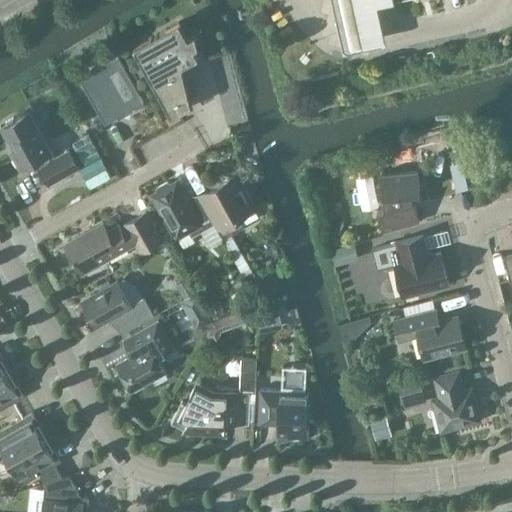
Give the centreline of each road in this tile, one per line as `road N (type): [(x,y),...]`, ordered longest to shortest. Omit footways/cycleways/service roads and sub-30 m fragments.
road 1 (residential): [(0,260),(105,439),(136,466)]
road 2 (residential): [(136,466),(181,475),(380,480)]
road 3 (residential): [(0,255),(195,145)]
road 4 (residential): [(511,396),(471,239),(481,218),(511,210)]
road 5 (residential): [(511,463),(446,479),(380,480)]
